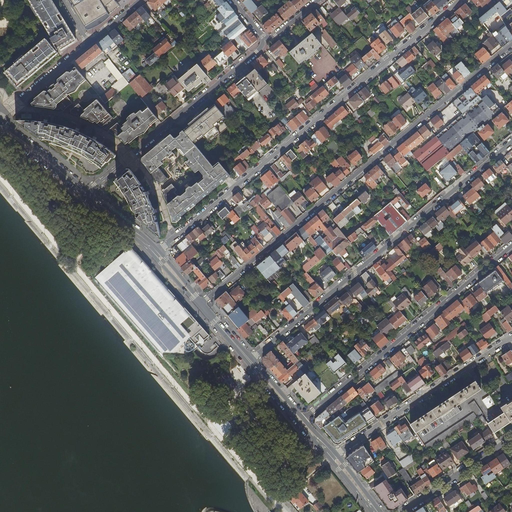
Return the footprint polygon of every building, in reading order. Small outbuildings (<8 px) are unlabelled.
[(60,14),(51,0),(30,0),(33,4),(30,6),(37,16),(39,15),(44,23),(47,22),(50,28),(48,29),(53,38),(51,40),(52,41),(50,43),(47,39),(39,46),(40,47),(40,48),(35,53),(34,52),(33,51),(25,57),(23,55),(14,62),(16,65),(6,73),(8,75),(18,87),(44,65),(42,63),(48,58),(50,60),(53,58),(58,53),(56,50),(57,49),(59,48),(60,50),(74,42),(73,39),(74,38),(63,20),(61,22),(57,16),(60,14)] [(109,14),(120,5),(115,0),(68,0),(72,6),(74,5),(75,7),(73,8),(86,29),(89,29),(93,28),(94,28),(97,26),(99,24),(102,23),(103,22),(106,19),(109,14)] [(163,4),(159,0),(149,0),(148,1),(155,11),(163,4)] [(248,9),(249,10),(257,4),(254,0),(253,2),(251,0),(245,0),(243,3),(248,9)] [(307,2),(310,0),(295,0),(295,1),(294,0),(289,0),(291,2),(298,10),(307,2)] [(344,0),(335,0),(334,1),(340,8),(340,9),(341,8),(340,7),(346,2),(344,0)] [(436,13),(439,11),(431,0),(423,6),(421,4),(419,6),(421,9),(423,11),(426,9),(428,13),(429,11),(433,16),(436,13)] [(447,4),(448,3),(446,0),(430,0),(431,0),(439,11),(447,4)] [(484,0),(485,0),(487,4),(490,7),(492,9),(494,7),(496,5),(491,0),(484,0)] [(511,0),(501,0),(499,2),(496,5),(494,7),(500,16),(507,11),(504,8),(511,1),(511,0)] [(204,4),(202,1),(196,6),(198,9),(201,7),(204,4)] [(226,17),(234,11),(233,10),(232,9),(226,2),(220,8),(215,12),(219,16),(222,13),(226,17)] [(292,15),(298,10),(291,2),(284,7),(283,6),(282,7),(283,8),(278,12),(285,21),(292,15)] [(472,11),(466,3),(462,7),(455,13),(461,20),(472,11)] [(259,8),(254,12),(261,19),(269,13),(263,5),(259,8)] [(151,17),(142,6),(137,10),(136,11),(143,19),(146,21),(151,17)] [(500,16),(494,7),(492,9),(490,10),(479,19),(487,28),(488,30),(490,32),(493,35),(503,48),(511,41),(511,39),(511,34),(511,33),(509,30),(507,27),(500,16)] [(329,15),(338,26),(348,18),(347,17),(342,12),(340,9),(340,8),(332,14),(331,13),(329,15)] [(511,12),(511,10),(510,8),(507,11),(500,16),(507,27),(511,24),(507,17),(511,12)] [(356,9),(347,17),(348,18),(351,21),(360,13),(356,9)] [(428,17),(423,11),(421,9),(415,14),(413,11),(410,14),(413,18),(418,25),(424,20),(428,17)] [(143,19),(136,11),(130,16),(127,19),(134,27),(143,19)] [(312,14),(320,24),(323,28),(328,24),(317,11),(312,14)] [(461,20),(455,13),(452,15),(448,19),(457,29),(464,23),(461,20)] [(280,25),(284,22),(277,14),(263,26),(267,32),(271,32),(280,25)] [(303,22),(311,32),(316,28),(316,27),(320,24),(312,14),(309,17),(303,22)] [(410,35),(415,30),(412,26),(408,30),(407,29),(408,28),(406,24),(413,18),(410,14),(404,19),(400,22),(410,35)] [(243,24),(237,17),(233,21),(222,30),(229,39),(231,41),(235,38),(247,29),(243,24)] [(223,19),(210,29),(216,35),(222,30),(233,21),(230,18),(229,19),(229,18),(225,22),(223,19)] [(134,27),(127,19),(124,21),(123,22),(130,30),(134,27)] [(457,29),(448,19),(445,21),(438,27),(445,35),(450,40),(459,32),(457,29)] [(403,30),(396,20),(387,27),(396,37),(403,30)] [(377,33),(386,45),(394,39),(390,34),(391,33),(389,31),(388,31),(384,27),(377,33)] [(445,35),(438,27),(434,30),(441,38),(445,35)] [(114,42),(116,45),(123,39),(115,29),(112,31),(108,34),(114,42)] [(253,34),(250,30),(240,38),(242,40),(243,39),(249,46),(257,39),(253,34)] [(326,32),(325,30),(323,32),(324,34),(322,36),(333,49),(337,45),(335,42),(326,32)] [(493,35),(490,32),(487,35),(489,38),(483,43),(490,52),(499,45),(491,37),(493,35)] [(169,33),(166,35),(160,40),(151,47),(153,49),(153,50),(166,39),(173,47),(178,43),(169,33)] [(114,42),(108,34),(103,39),(96,44),(103,52),(106,49),(109,52),(112,50),(109,47),(114,42)] [(322,45),(312,34),(290,52),(300,64),(306,59),(307,60),(320,49),(319,48),(322,45)] [(447,45),(451,42),(450,40),(445,35),(441,38),(447,45)] [(166,39),(153,50),(155,52),(160,57),(173,47),(166,39)] [(235,45),(231,41),(229,39),(226,41),(228,44),(222,49),(223,51),(228,57),(232,54),(234,51),(234,50),(237,48),(235,45)] [(283,55),(289,51),(280,40),(272,47),(271,48),(270,49),(275,56),(278,54),(281,57),(283,55)] [(374,49),(378,55),(385,48),(378,40),(371,46),(373,49),(374,49)] [(427,47),(434,56),(441,51),(435,43),(434,42),(427,47)] [(103,52),(96,44),(92,48),(89,50),(76,61),(83,69),(103,52)] [(421,58),(423,56),(415,46),(412,49),(417,55),(418,54),(421,58)] [(207,51),(204,47),(198,52),(201,56),(207,51)] [(492,56),(484,47),(475,54),(483,63),(487,61),(492,56)] [(373,55),(378,61),(379,61),(381,59),(378,55),(374,49),(361,60),(364,63),(367,61),(373,55)] [(412,51),(411,50),(403,56),(409,63),(415,57),(411,52),(412,51)] [(219,66),(229,58),(228,57),(223,51),(214,59),(217,63),(219,66)] [(155,52),(146,60),(150,66),(160,58),(160,57),(155,52)] [(208,70),(217,63),(214,59),(213,58),(210,55),(202,61),(202,60),(201,61),(201,62),(208,70)] [(256,60),(251,64),(255,69),(258,72),(268,63),(262,55),(256,60)] [(352,63),(359,71),(366,65),(364,63),(361,60),(361,59),(359,57),(357,55),(352,59),(350,60),(352,63)] [(409,63),(403,56),(398,61),(397,62),(400,66),(403,64),(407,68),(400,74),(398,71),(394,74),(402,83),(407,79),(406,77),(410,74),(411,76),(414,73),(416,72),(411,65),(409,63)] [(276,62),(281,68),(284,65),(279,59),(276,62)] [(430,65),(433,68),(436,65),(431,59),(424,65),(427,68),(430,65)] [(471,74),(472,73),(461,60),(454,66),(457,69),(460,73),(465,79),(471,74)] [(501,67),(507,75),(511,70),(511,62),(510,60),(501,67)] [(122,74),(111,61),(106,66),(118,81),(112,86),(113,88),(101,98),(106,103),(108,101),(128,84),(129,83),(128,81),(122,74)] [(185,87),(189,92),(195,86),(196,87),(203,82),(202,81),(207,76),(197,64),(179,80),(185,87)] [(278,70),(273,64),(270,66),(275,72),(278,70)] [(493,69),(491,70),(501,82),(508,76),(507,75),(501,67),(498,64),(493,69)] [(349,78),(357,71),(353,65),(350,68),(344,73),(346,74),(349,78)] [(70,72),(68,71),(58,79),(58,82),(59,83),(57,85),(56,84),(54,84),(52,85),(51,86),(50,87),(50,89),(51,90),(48,92),(47,91),(44,91),(35,99),(36,100),(32,103),(34,106),(40,107),(41,106),(43,104),(45,106),(45,107),(47,107),(55,109),(57,107),(59,109),(61,108),(64,111),(67,108),(73,103),(69,98),(67,99),(66,97),(67,96),(66,95),(68,93),(69,95),(69,94),(76,91),(81,85),(80,84),(82,82),(82,83),(86,80),(76,67),(72,70),(73,71),(71,72),(70,72)] [(255,69),(246,77),(259,92),(267,102),(276,94),(258,72),(255,69)] [(453,75),(460,83),(462,81),(465,79),(460,73),(457,69),(456,70),(457,72),(453,75)] [(126,71),(122,74),(128,81),(131,78),(126,71)] [(336,75),(339,79),(345,74),(341,71),(336,75)] [(150,85),(141,74),(130,83),(129,83),(141,98),(149,91),(153,88),(150,85)] [(402,83),(394,74),(393,75),(380,86),(386,93),(392,88),(394,90),(400,84),(402,83)] [(455,87),(456,86),(447,74),(442,79),(451,90),(454,88),(455,87)] [(352,82),(346,75),(339,81),(345,88),(348,85),(352,82)] [(480,80),(471,87),(481,98),(483,97),(482,95),(480,94),(478,92),(483,88),(484,89),(486,87),(485,86),(490,82),(485,75),(480,80)] [(168,80),(164,83),(168,89),(174,96),(185,87),(179,80),(176,76),(169,82),(168,80)] [(339,81),(334,76),(327,82),(331,88),(339,81)] [(236,85),(241,91),(249,100),(259,92),(246,77),(236,85)] [(320,88),(313,79),(310,82),(313,85),(310,88),(314,93),(320,88)] [(450,91),(451,90),(442,79),(435,85),(440,91),(443,89),(447,94),(450,91)] [(162,94),(168,89),(164,83),(162,81),(155,86),(162,94)] [(331,88),(327,82),(320,88),(314,93),(311,95),(318,103),(328,93),(327,92),(331,88)] [(236,85),(235,83),(228,89),(233,96),(237,92),(238,93),(241,91),(236,85)] [(442,93),(440,91),(435,85),(434,83),(427,88),(435,98),(442,93)] [(420,87),(416,90),(420,95),(424,98),(427,96),(420,87)] [(463,114),(457,119),(471,135),(474,132),(478,129),(483,125),(484,124),(495,115),(483,100),(481,98),(471,87),(467,90),(454,101),(453,102),(458,107),(457,108),(463,114)] [(371,95),(365,88),(364,88),(361,91),(358,94),(364,101),(371,95)] [(420,95),(416,90),(410,95),(415,102),(417,104),(424,98),(420,95)] [(508,104),(498,92),(496,94),(506,106),(508,104)] [(410,95),(408,93),(398,101),(405,110),(415,102),(410,95)] [(213,96),(210,98),(212,100),(215,104),(217,103),(221,107),(229,100),(224,94),(217,101),(213,96)] [(364,101),(358,94),(353,97),(348,101),(351,104),(353,103),(356,107),(362,102),(369,110),(370,109),(364,101)] [(310,111),(318,104),(318,103),(311,95),(306,100),(308,103),(306,105),(310,111)] [(489,95),(483,100),(495,115),(501,110),(489,95)] [(162,101),(163,101),(160,97),(155,101),(158,105),(154,108),(158,114),(167,107),(162,101)] [(85,118),(86,119),(103,105),(98,99),(84,110),(79,104),(71,110),(71,113),(79,116),(85,118)] [(296,109),(299,106),(302,103),(306,100),(305,99),(303,101),(302,99),(297,103),(294,99),(286,106),(291,112),(292,111),(296,109)] [(296,116),(302,124),(308,119),(309,118),(305,113),(306,113),(304,110),(306,108),(302,103),(299,106),(303,111),(296,116)] [(208,108),(204,111),(222,133),(224,131),(228,127),(224,122),(228,120),(215,104),(209,109),(208,108)] [(103,105),(86,119),(88,120),(89,119),(91,121),(94,122),(96,121),(101,126),(102,127),(105,124),(108,123),(108,122),(111,121),(111,120),(113,118),(103,105)] [(139,136),(145,133),(150,126),(149,125),(152,123),(153,124),(159,119),(148,106),(142,111),(141,110),(136,114),(135,113),(133,114),(131,115),(129,117),(128,119),(129,120),(124,124),(125,126),(122,128),(121,127),(118,123),(110,129),(109,131),(114,135),(116,134),(121,140),(122,139),(126,144),(128,142),(130,143),(136,138),(135,137),(137,135),(138,136),(139,136)] [(335,113),(340,119),(349,112),(348,111),(347,112),(343,106),(342,107),(335,113)] [(372,108),(370,109),(369,110),(367,112),(371,117),(376,113),(372,108)] [(222,133),(204,111),(194,120),(212,141),(222,133)] [(350,114),(356,121),(358,120),(358,119),(352,112),(350,114)] [(509,121),(502,112),(492,121),(499,129),(509,121)] [(325,123),(331,129),(334,126),(333,126),(340,119),(335,113),(331,116),(327,119),(328,119),(327,120),(327,121),(325,123)] [(392,120),(391,121),(398,129),(407,122),(400,114),(397,116),(392,120)] [(431,120),(437,128),(444,123),(437,115),(435,117),(431,120)] [(291,125),(295,130),(297,128),(302,124),(296,116),(288,124),(290,126),(291,125)] [(441,133),(436,136),(450,152),(459,144),(471,135),(457,119),(441,132),(441,133)] [(28,129),(37,136),(43,140),(44,139),(51,139),(58,142),(79,149),(104,166),(107,161),(109,162),(110,161),(112,157),(114,158),(116,157),(116,156),(116,155),(115,154),(107,147),(96,140),(95,141),(92,140),(91,139),(90,138),(89,138),(88,138),(87,137),(84,135),(82,135),(81,135),(81,133),(79,134),(78,133),(75,131),(75,130),(74,129),(66,127),(63,127),(62,127),(60,127),(60,126),(59,127),(57,126),(56,125),(52,124),(51,125),(50,125),(49,123),(48,124),(47,124),(43,123),(43,121),(34,121),(33,121),(32,120),(31,120),(31,121),(30,121),(30,120),(27,120),(24,120),(24,126),(28,129)] [(212,141),(194,120),(189,124),(190,125),(184,130),(194,144),(204,136),(210,143),(212,141)] [(398,129),(391,121),(383,128),(390,136),(398,129)] [(268,131),(272,136),(277,132),(279,135),(286,130),(279,122),(272,128),(268,131)] [(485,126),(484,124),(483,125),(478,129),(480,131),(478,132),(485,140),(494,132),(488,124),(485,126)] [(412,136),(404,143),(410,150),(431,133),(424,126),(412,136)] [(312,139),(317,144),(318,145),(330,135),(323,127),(311,137),(312,139)] [(213,190),(230,176),(224,168),(220,163),(215,168),(214,167),(213,166),(194,144),(184,130),(181,133),(181,135),(177,138),(174,138),(171,134),(171,135),(169,136),(159,144),(148,154),(142,158),(142,161),(144,163),(145,163),(147,165),(147,167),(153,176),(155,179),(156,181),(158,181),(160,183),(162,183),(167,178),(158,167),(163,164),(161,161),(167,156),(170,159),(175,155),(172,151),(177,147),(184,156),(185,154),(190,159),(188,161),(188,160),(185,163),(189,168),(191,167),(196,173),(199,170),(204,175),(204,177),(192,187),(190,186),(187,189),(187,192),(181,196),(178,196),(175,192),(177,191),(177,190),(172,184),(165,190),(164,190),(164,192),(165,194),(164,195),(165,200),(169,204),(168,205),(171,215),(172,215),(174,220),(176,221),(186,212),(185,212),(196,203),(196,204),(208,194),(207,193),(213,189),(213,190)] [(471,135),(459,144),(466,152),(476,164),(482,158),(484,157),(490,152),(474,132),(471,135)] [(388,143),(391,141),(384,133),(378,138),(380,141),(384,146),(388,143)] [(259,141),(263,146),(272,139),(268,134),(259,141)] [(376,139),(374,136),(369,140),(371,143),(374,146),(368,151),(371,154),(373,153),(374,154),(378,152),(384,146),(380,141),(378,138),(378,139),(377,138),(376,139)] [(399,147),(397,149),(400,152),(405,158),(407,156),(406,155),(409,153),(411,156),(413,154),(428,171),(431,168),(445,157),(450,152),(436,136),(426,145),(425,144),(413,154),(410,150),(404,143),(400,146),(399,147)] [(303,143),(309,150),(317,144),(312,139),(308,142),(307,140),(303,143)] [(340,148),(334,140),(325,147),(332,155),(340,148)] [(250,146),(253,150),(260,145),(257,141),(250,146)] [(300,154),(303,159),(307,155),(305,153),(309,150),(303,143),(299,146),(301,148),(298,150),(301,153),(300,154)] [(251,154),(255,152),(253,150),(250,146),(248,144),(244,146),(247,150),(243,153),(240,150),(238,152),(240,154),(237,157),(240,161),(240,162),(242,160),(250,153),(251,154)] [(459,144),(450,152),(445,157),(448,160),(451,158),(460,151),(463,154),(466,152),(459,144)] [(288,152),(280,158),(286,166),(289,163),(300,154),(294,147),(288,152)] [(348,157),(355,165),(357,163),(356,162),(363,157),(356,150),(348,157)] [(393,157),(400,166),(404,163),(406,165),(409,163),(405,158),(400,152),(393,157)] [(386,158),(383,160),(387,164),(384,167),(391,176),(401,168),(400,166),(393,157),(390,154),(386,158)] [(351,167),(341,156),(336,160),(340,165),(338,166),(340,169),(345,176),(350,172),(348,169),(351,167)] [(336,160),(335,159),(330,162),(333,166),(335,165),(337,167),(338,166),(340,165),(336,160)] [(507,167),(501,159),(499,161),(494,165),(496,168),(496,169),(499,173),(500,172),(502,175),(508,170),(509,172),(510,171),(507,167)] [(245,161),(241,163),(247,170),(250,167),(245,161)] [(241,175),(247,170),(241,163),(235,168),(241,175)] [(458,172),(455,168),(450,163),(439,172),(447,181),(458,172)] [(271,166),(270,166),(280,178),(283,182),(290,176),(293,174),(290,171),(286,174),(285,173),(282,175),(279,171),(279,172),(275,167),(274,167),(272,165),(271,166)] [(313,165),(310,167),(315,173),(318,171),(314,165),(313,165)] [(372,169),(367,173),(376,184),(378,182),(376,179),(382,174),(386,179),(388,178),(377,165),(372,169)] [(458,172),(461,175),(464,173),(458,166),(455,168),(458,172)] [(137,217),(143,222),(151,229),(155,232),(160,231),(159,228),(158,222),(156,222),(155,220),(157,219),(156,215),(154,216),(153,214),(155,214),(155,213),(154,210),(153,207),(152,207),(151,205),(152,204),(150,201),(149,201),(148,199),(149,198),(148,195),(146,192),(144,193),(143,191),(145,190),(143,187),(141,187),(140,186),(141,184),(139,180),(138,181),(137,179),(137,178),(135,176),(134,176),(129,169),(128,170),(126,171),(121,176),(117,179),(124,189),(129,196),(132,202),(137,212),(138,216),(137,217)] [(335,172),(336,173),(335,174),(336,175),(340,180),(344,177),(345,176),(340,169),(338,171),(338,170),(335,172)] [(486,172),(482,175),(489,183),(496,177),(490,169),(486,172)] [(293,174),(290,176),(292,178),(300,172),(298,170),(294,173),(293,174)] [(283,182),(280,178),(277,180),(270,171),(261,178),(270,188),(272,191),(279,185),(283,182)] [(339,184),(341,182),(340,180),(336,175),(335,174),(334,172),(326,179),(329,183),(331,181),(335,187),(339,184)] [(367,173),(364,176),(371,183),(369,185),(372,189),(377,185),(376,184),(367,173)] [(318,177),(309,184),(312,187),(319,195),(327,187),(319,178),(318,177)] [(477,179),(471,184),(473,187),(476,191),(484,185),(478,178),(478,179),(477,179)] [(431,190),(426,184),(417,191),(423,197),(431,190)] [(272,191),(267,196),(267,197),(278,210),(290,225),(296,220),(286,208),(293,202),(290,198),(288,195),(279,185),(272,191)] [(312,187),(305,194),(311,202),(319,195),(312,187)] [(476,191),(473,187),(463,196),(470,204),(476,199),(474,198),(479,194),(476,191)] [(392,192),(396,197),(399,195),(401,193),(396,188),(394,190),(392,192)] [(356,189),(353,191),(359,198),(364,204),(367,201),(366,199),(369,197),(368,196),(369,195),(366,191),(361,195),(356,189)] [(294,190),(288,195),(290,198),(297,193),(294,190)] [(290,198),(293,202),(297,207),(306,200),(299,191),(297,193),(290,198)] [(235,196),(232,198),(237,204),(243,199),(238,193),(235,196)] [(391,201),(390,202),(396,209),(401,205),(398,201),(399,200),(406,208),(410,205),(401,193),(399,195),(396,197),(391,201)] [(258,194),(248,202),(253,207),(259,202),(260,202),(261,201),(262,200),(260,196),(258,194)] [(269,201),(267,198),(260,203),(263,207),(269,201)] [(357,198),(349,205),(356,213),(356,214),(361,210),(357,205),(361,202),(357,198)] [(458,217),(460,220),(462,217),(458,212),(465,206),(460,200),(455,204),(454,203),(449,207),(452,210),(458,217)] [(233,211),(239,219),(245,214),(250,210),(253,208),(253,207),(248,202),(242,207),(240,205),(233,211)] [(387,205),(383,209),(374,216),(378,221),(390,236),(400,227),(407,221),(398,211),(396,209),(390,202),(387,205)] [(494,212),(497,215),(509,205),(506,202),(494,212)] [(336,206),(338,209),(341,212),(345,216),(348,220),(356,213),(349,205),(345,209),(340,203),(336,206)] [(253,208),(265,222),(277,236),(281,233),(257,204),(253,208)] [(497,215),(505,224),(511,218),(511,209),(509,205),(497,215)] [(441,221),(442,221),(443,221),(441,219),(449,212),(455,220),(458,217),(452,210),(449,212),(444,206),(441,209),(435,214),(439,218),(441,221)] [(232,225),(239,219),(233,211),(230,213),(225,207),(218,214),(222,219),(228,215),(233,221),(230,223),(232,225)] [(407,221),(410,219),(402,209),(401,211),(400,209),(398,211),(407,221)] [(290,225),(278,210),(275,214),(285,226),(286,228),(290,225)] [(322,211),(317,216),(324,225),(327,223),(325,220),(329,217),(323,210),(322,211)] [(345,216),(341,212),(338,215),(333,219),(341,228),(349,221),(348,220),(345,216)] [(314,218),(309,222),(315,229),(316,228),(318,230),(320,228),(318,226),(320,225),(325,232),(328,229),(324,225),(317,216),(314,218)] [(378,221),(374,216),(370,220),(365,224),(360,227),(364,232),(378,221)] [(436,220),(433,216),(431,217),(426,222),(432,229),(436,226),(439,230),(445,226),(442,221),(441,221),(439,218),(436,220)] [(362,221),(355,227),(357,230),(360,227),(365,224),(362,221)] [(261,232),(258,234),(262,239),(269,232),(274,238),(277,236),(265,222),(257,228),(261,232)] [(306,224),(303,227),(309,234),(315,229),(309,222),(306,224)] [(432,234),(434,232),(432,229),(426,222),(423,224),(423,225),(419,228),(425,235),(429,231),(432,234)] [(215,229),(210,223),(202,230),(206,235),(215,229)] [(345,235),(334,223),(330,227),(327,223),(324,225),(328,229),(331,233),(336,239),(340,244),(347,238),(345,235)] [(511,238),(511,237),(511,236),(509,232),(505,235),(502,231),(503,231),(500,228),(500,229),(496,224),(492,228),(494,232),(501,240),(504,244),(511,238)] [(222,234),(225,231),(220,226),(215,229),(220,235),(222,234)] [(205,236),(198,227),(196,228),(192,231),(197,238),(200,241),(205,236)] [(327,255),(314,240),(310,235),(309,234),(303,227),(301,229),(297,232),(303,240),(309,236),(311,240),(310,241),(317,250),(314,253),(316,256),(320,261),(327,255)] [(351,234),(347,238),(351,243),(358,237),(358,236),(361,233),(368,242),(371,240),(368,236),(364,232),(360,227),(357,230),(354,233),(351,234)] [(322,236),(321,237),(323,239),(331,233),(328,229),(325,232),(321,234),(322,236)] [(232,237),(226,230),(225,231),(222,234),(224,237),(226,235),(230,240),(232,237)] [(197,238),(192,231),(189,234),(185,237),(186,238),(191,243),(197,238)] [(283,244),(290,252),(292,255),(294,253),(291,251),(301,242),(303,245),(304,245),(305,246),(307,244),(306,244),(305,242),(303,240),(297,232),(291,237),(283,244)] [(494,246),(501,240),(494,232),(487,238),(494,246)] [(340,244),(336,239),(331,233),(323,239),(325,241),(333,250),(340,244)] [(371,240),(373,243),(376,240),(371,233),(368,236),(371,240)] [(258,234),(255,237),(251,240),(253,243),(259,251),(262,248),(263,247),(258,241),(262,239),(258,234)] [(402,242),(397,246),(405,255),(407,253),(406,251),(418,241),(412,234),(408,237),(402,242)] [(314,240),(327,255),(332,251),(333,250),(325,241),(323,239),(321,237),(320,235),(314,240)] [(467,249),(477,240),(475,237),(464,246),(467,249)] [(199,253),(191,243),(186,238),(180,243),(177,245),(185,254),(181,258),(180,257),(175,260),(182,267),(191,260),(193,258),(194,257),(199,253)] [(347,238),(340,244),(333,250),(332,251),(337,257),(343,263),(345,261),(338,253),(351,243),(347,238)] [(424,250),(430,244),(425,238),(419,243),(424,250)] [(487,252),(494,246),(487,238),(480,244),(481,245),(483,247),(487,252)] [(481,245),(480,244),(477,240),(467,249),(466,250),(466,251),(472,258),(477,253),(477,252),(479,250),(483,247),(481,245)] [(239,246),(235,241),(233,243),(236,247),(234,249),(246,262),(250,258),(239,246)] [(432,257),(444,247),(440,242),(436,245),(433,248),(428,252),(432,257)] [(243,243),(239,246),(250,258),(254,255),(259,251),(253,243),(247,248),(243,243)] [(232,254),(224,245),(215,252),(217,255),(220,258),(223,255),(222,254),(223,252),(228,258),(232,254)] [(393,260),(397,265),(397,266),(400,263),(400,262),(406,257),(405,255),(397,246),(395,247),(394,249),(399,255),(393,260)] [(464,266),(473,259),(472,258),(466,251),(466,250),(463,246),(458,250),(461,254),(457,257),(464,266)] [(357,247),(355,248),(363,258),(366,256),(360,248),(357,247)] [(100,283),(136,252),(132,248),(131,249),(129,254),(120,262),(118,260),(111,267),(113,269),(105,277),(98,278),(96,279),(95,281),(98,285),(100,283)] [(275,262),(277,264),(278,265),(282,261),(277,255),(279,253),(276,250),(270,255),(275,262)] [(332,251),(327,255),(332,261),(337,257),(332,251)] [(204,340),(209,336),(136,252),(100,283),(158,350),(173,350),(188,337),(195,345),(199,341),(196,338),(202,333),(203,335),(201,337),(204,340)] [(275,262),(270,255),(267,257),(265,259),(264,259),(263,260),(265,262),(262,264),(268,271),(277,264),(275,262)] [(238,262),(233,256),(229,259),(234,265),(238,262)] [(320,261),(316,256),(302,267),(307,272),(320,261)] [(223,264),(217,257),(209,264),(215,270),(223,264)] [(378,262),(394,281),(397,278),(390,271),(397,265),(393,260),(391,258),(387,261),(389,264),(387,266),(381,259),(378,262)] [(197,267),(191,260),(182,267),(185,272),(188,275),(194,270),(197,267)] [(205,260),(197,267),(200,270),(206,265),(209,268),(211,267),(207,262),(205,260)] [(394,281),(378,262),(373,266),(384,279),(385,279),(386,280),(383,282),(387,287),(390,284),(394,281)] [(318,270),(320,272),(330,266),(328,263),(318,270)] [(448,276),(452,281),(462,273),(456,265),(446,273),(446,274),(448,276)] [(511,283),(498,265),(495,268),(510,289),(511,287),(511,283)] [(197,267),(194,270),(200,278),(195,282),(196,283),(205,275),(202,272),(200,270),(197,267)] [(336,274),(329,267),(320,275),(326,282),(336,274)] [(444,278),(445,278),(448,276),(446,274),(446,273),(441,267),(437,270),(444,278)] [(501,294),(504,299),(511,292),(511,291),(511,290),(510,289),(495,268),(493,270),(491,271),(487,275),(492,283),(496,280),(499,283),(496,286),(495,287),(501,294)] [(220,277),(221,279),(225,277),(220,271),(217,274),(220,277)] [(217,274),(216,272),(209,278),(213,283),(220,277),(217,274)] [(307,272),(304,274),(313,285),(309,289),(316,297),(317,297),(323,291),(307,272)] [(363,274),(362,276),(368,283),(368,285),(370,288),(366,291),(370,296),(372,299),(371,300),(374,303),(376,301),(371,295),(378,289),(374,284),(376,283),(366,272),(363,274)] [(205,275),(196,283),(197,284),(198,283),(206,277),(205,275)] [(452,287),(455,285),(452,281),(448,276),(445,278),(452,287)] [(206,277),(198,283),(203,289),(208,284),(207,283),(210,281),(208,280),(206,277)] [(439,289),(441,287),(434,279),(432,281),(439,289)] [(430,297),(439,289),(432,281),(428,284),(426,282),(424,284),(425,286),(423,288),(430,297)] [(362,287),(359,283),(351,289),(356,296),(364,289),(362,287)] [(301,293),(293,284),(287,289),(286,290),(281,294),(284,298),(289,294),(293,300),(296,298),(304,307),(309,303),(306,299),(301,293)] [(229,294),(237,304),(247,295),(239,286),(229,294)] [(473,294),(479,301),(487,294),(486,293),(485,291),(482,287),(480,288),(480,287),(477,288),(478,289),(477,290),(478,291),(473,294)] [(492,300),(501,294),(495,287),(486,293),(487,294),(492,300)] [(404,294),(408,298),(412,295),(406,288),(402,291),(404,294)] [(226,291),(220,296),(215,301),(215,305),(219,310),(225,317),(229,313),(230,314),(239,307),(237,304),(229,294),(226,291)] [(424,301),(427,298),(421,291),(413,297),(420,306),(424,302),(424,301)] [(343,303),(345,305),(349,302),(350,303),(353,301),(352,299),(353,299),(347,292),(344,295),(343,296),(339,299),(343,303)] [(281,311),(288,320),(297,313),(290,306),(284,298),(281,294),(280,295),(279,296),(287,306),(281,311)] [(408,307),(412,303),(408,298),(404,294),(393,303),(395,305),(400,311),(401,312),(407,306),(408,307)] [(471,294),(463,301),(469,309),(477,302),(471,294)] [(330,314),(343,303),(339,299),(337,296),(331,301),(324,307),(330,314)] [(457,299),(464,308),(468,314),(471,312),(469,309),(463,301),(460,297),(457,299)] [(464,308),(457,299),(453,303),(440,314),(441,315),(435,320),(436,322),(440,328),(441,329),(450,322),(448,321),(464,308)] [(484,309),(486,312),(495,305),(493,302),(484,309)] [(294,303),(290,306),(297,313),(300,311),(294,303)] [(362,306),(359,303),(356,306),(361,312),(364,309),(362,306)] [(365,303),(362,306),(364,309),(366,312),(370,309),(365,303)] [(400,311),(395,305),(393,307),(391,309),(396,314),(400,311)] [(488,314),(490,316),(497,310),(499,313),(501,312),(500,312),(495,305),(486,312),(488,314)] [(505,318),(508,322),(511,319),(511,309),(509,306),(501,312),(501,311),(500,312),(501,312),(504,316),(505,318)] [(228,316),(239,329),(246,323),(248,322),(250,320),(246,315),(239,307),(228,316)] [(249,313),(246,315),(250,320),(252,318),(258,313),(254,309),(251,311),(250,310),(247,312),(249,313)] [(261,310),(258,313),(252,318),(255,322),(260,318),(263,316),(266,319),(268,318),(266,316),(261,310)] [(324,318),(328,315),(324,310),(315,319),(318,323),(319,322),(322,325),(324,323),(324,322),(326,320),(324,318)] [(392,314),(386,318),(387,319),(388,320),(394,327),(395,329),(407,319),(401,312),(400,311),(396,314),(393,316),(392,314)] [(486,322),(491,318),(490,316),(488,314),(486,312),(485,312),(481,316),(486,322)] [(501,321),(509,332),(511,330),(511,329),(511,327),(508,322),(505,318),(502,320),(501,321)] [(316,331),(321,326),(318,323),(315,319),(304,327),(308,332),(310,330),(312,331),(314,329),(316,331)] [(381,332),(384,335),(394,327),(388,320),(387,319),(377,327),(381,332)] [(440,328),(436,322),(426,330),(432,338),(440,332),(438,329),(440,328)] [(465,322),(459,327),(462,331),(465,329),(465,328),(468,326),(465,322)] [(465,328),(468,331),(476,325),(474,322),(468,326),(465,328)] [(239,329),(237,330),(243,338),(244,339),(253,332),(246,323),(239,329)] [(485,338),(486,339),(488,338),(491,336),(491,334),(495,331),(490,323),(480,330),(485,338)] [(258,328),(261,331),(264,334),(267,332),(264,329),(263,329),(260,326),(258,328),(257,326),(256,324),(253,326),(255,329),(257,329),(258,328)] [(462,331),(459,327),(446,336),(447,336),(448,338),(449,340),(451,338),(457,334),(462,331)] [(460,338),(468,332),(468,331),(465,328),(465,329),(462,331),(457,334),(460,338)] [(301,332),(286,345),(293,353),(308,341),(301,332)] [(388,341),(389,340),(384,335),(381,332),(373,339),(376,342),(380,348),(385,343),(388,341)] [(315,347),(320,342),(315,336),(312,339),(308,333),(304,336),(309,341),(314,348),(315,347)] [(413,343),(418,349),(430,340),(425,334),(421,337),(418,339),(413,343)] [(437,349),(440,346),(449,340),(448,338),(447,336),(435,345),(437,349)] [(361,354),(362,356),(366,353),(366,352),(370,348),(367,345),(368,344),(365,341),(364,342),(362,340),(354,346),(361,354)] [(477,344),(481,350),(485,347),(489,345),(486,341),(485,341),(485,340),(483,341),(482,340),(477,343),(477,344)] [(288,365),(290,368),(299,360),(293,353),(286,345),(283,341),(278,345),(292,361),(288,365)] [(433,352),(436,357),(440,354),(443,352),(450,346),(452,344),(450,341),(441,348),(440,346),(437,349),(434,351),(433,352)] [(467,348),(473,355),(477,352),(480,350),(475,343),(467,348)] [(405,349),(410,355),(415,351),(411,345),(405,349)] [(405,349),(404,347),(401,350),(411,362),(412,361),(413,363),(415,365),(417,364),(413,360),(410,355),(405,349)] [(459,354),(464,361),(468,358),(471,357),(473,355),(467,348),(465,350),(459,354)] [(363,358),(355,349),(347,355),(354,363),(358,359),(360,361),(363,358)] [(508,365),(511,361),(511,351),(511,350),(502,356),(508,365)] [(278,378),(287,371),(287,370),(271,351),(264,357),(263,361),(268,366),(274,374),(278,378)] [(405,359),(399,351),(391,358),(397,366),(405,359)] [(326,364),(334,373),(346,363),(338,354),(334,357),(336,360),(333,363),(331,360),(326,364)] [(427,364),(429,363),(425,357),(424,356),(417,361),(423,368),(419,371),(423,376),(424,377),(428,374),(429,376),(434,372),(427,364)] [(296,373),(300,378),(304,375),(300,369),(303,366),(302,365),(306,362),(302,358),(299,360),(290,368),(287,370),(287,371),(291,376),(296,373)] [(446,360),(441,363),(445,370),(450,366),(446,360)] [(435,367),(441,376),(443,375),(447,372),(445,370),(441,363),(435,367)] [(373,370),(369,373),(372,377),(373,376),(375,379),(381,374),(385,371),(380,364),(378,365),(373,370)] [(282,383),(291,376),(287,371),(278,378),(282,383)] [(377,393),(380,391),(389,385),(401,376),(397,371),(374,389),(374,390),(377,393)] [(300,378),(293,384),(309,403),(321,392),(305,373),(305,374),(304,375),(300,378)] [(389,385),(392,389),(401,383),(408,393),(412,390),(401,376),(389,385)] [(476,381),(410,424),(416,432),(454,407),(455,408),(456,407),(456,406),(481,389),(476,381)] [(371,392),(374,390),(374,389),(372,387),(369,382),(362,388),(361,387),(357,390),(363,397),(370,391),(371,392)] [(347,391),(353,398),(358,394),(353,387),(352,387),(350,389),(347,391)] [(347,403),(353,398),(347,391),(344,394),(342,396),(346,403),(347,403)] [(378,394),(388,407),(398,401),(394,396),(388,400),(387,398),(386,399),(380,391),(377,393),(378,394)] [(331,415),(346,403),(342,396),(340,397),(329,406),(326,409),(331,415)] [(494,404),(488,396),(482,400),(488,408),(494,404)] [(370,409),(375,415),(378,413),(378,412),(380,411),(381,411),(384,409),(384,408),(379,400),(369,408),(370,409)] [(425,445),(429,451),(430,451),(441,443),(446,440),(468,425),(472,422),(478,418),(482,415),(483,415),(474,401),(468,404),(474,413),(425,445)] [(498,404),(499,404),(504,413),(510,422),(511,422),(511,421),(511,401),(507,404),(505,401),(502,403),(502,402),(498,404)] [(328,418),(331,415),(326,409),(325,410),(315,418),(315,422),(321,428),(328,423),(330,422),(328,418)] [(371,423),(378,419),(375,415),(370,409),(361,415),(351,422),(348,424),(350,427),(353,425),(355,427),(364,421),(367,426),(369,425),(371,423)] [(348,418),(351,422),(361,415),(359,413),(357,415),(355,412),(352,415),(351,413),(348,416),(348,417),(348,418)] [(510,422),(504,413),(488,423),(494,432),(510,422)] [(486,421),(482,415),(478,418),(482,424),(486,421)] [(399,425),(394,428),(396,430),(402,439),(404,441),(413,435),(405,424),(401,427),(399,425)] [(479,433),(485,442),(492,437),(488,429),(481,434),(480,433),(479,433)] [(402,439),(396,430),(387,436),(393,445),(394,446),(397,444),(396,443),(402,439)] [(473,449),(485,442),(479,433),(467,441),(473,449)] [(414,438),(413,435),(404,441),(406,445),(412,440),(411,439),(414,438)] [(372,442),(374,444),(377,449),(379,447),(381,450),(387,446),(380,436),(372,442)] [(446,440),(441,443),(446,450),(451,447),(446,440)] [(465,453),(469,451),(462,441),(450,448),(457,459),(461,457),(460,456),(465,453)] [(360,448),(355,451),(362,461),(366,467),(369,465),(374,462),(364,445),(360,448)] [(362,461),(355,451),(354,449),(348,453),(347,456),(346,458),(351,464),(352,465),(358,472),(361,470),(366,467),(362,461)] [(447,451),(435,459),(442,469),(449,464),(449,465),(454,462),(447,451)] [(497,458),(504,467),(511,463),(504,453),(501,455),(497,458)] [(405,467),(416,460),(415,458),(412,454),(399,462),(403,468),(405,467)] [(495,473),(504,467),(497,458),(493,461),(492,461),(494,466),(491,468),(492,470),(494,472),(495,473)] [(399,462),(398,460),(395,462),(400,470),(403,468),(399,462)] [(442,471),(437,464),(435,460),(429,464),(432,467),(428,469),(433,477),(442,471)] [(383,476),(369,486),(371,488),(372,489),(379,484),(380,484),(383,482),(396,473),(388,461),(381,466),(385,471),(382,473),(383,476)] [(424,464),(420,467),(421,468),(431,483),(432,482),(434,481),(424,464)] [(487,473),(492,470),(491,468),(488,464),(482,468),(480,469),(484,475),(481,477),(486,484),(497,477),(495,473),(494,472),(489,476),(487,473)] [(369,465),(366,467),(361,470),(367,478),(375,472),(369,465)] [(407,482),(407,483),(410,481),(403,471),(405,470),(406,469),(405,467),(403,468),(400,470),(399,471),(407,482)] [(410,487),(415,494),(425,487),(431,483),(421,468),(417,471),(420,475),(416,478),(418,481),(410,487)] [(511,484),(506,477),(500,481),(505,488),(511,484)] [(385,484),(383,482),(380,484),(379,484),(372,489),(375,493),(380,500),(394,491),(390,485),(383,490),(381,487),(385,484)] [(394,491),(380,500),(384,505),(389,511),(398,505),(393,497),(398,494),(403,502),(415,494),(410,487),(407,483),(407,482),(394,491)] [(478,489),(475,484),(472,486),(470,482),(460,489),(463,493),(465,492),(468,496),(478,489)] [(449,505),(461,498),(456,490),(445,498),(449,505)] [(293,499),(300,508),(308,502),(300,492),(293,499)] [(445,507),(438,497),(435,499),(432,501),(423,507),(419,510),(415,511),(435,511),(438,510),(438,511),(445,507)] [(469,501),(466,502),(471,510),(476,507),(474,505),(473,506),(469,501)] [(503,511),(505,511),(499,502),(488,511),(503,511)]
